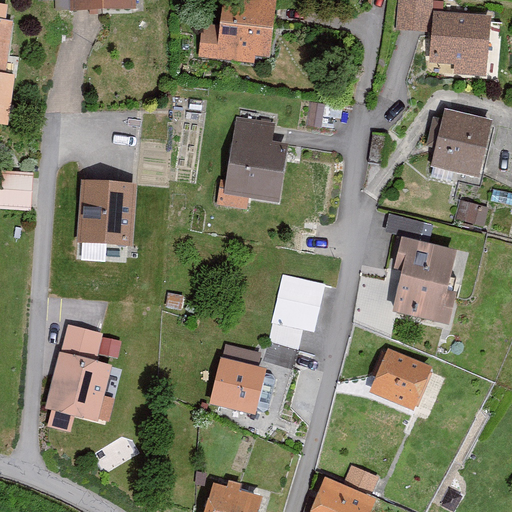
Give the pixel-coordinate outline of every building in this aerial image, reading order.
[(71,0),(72,9),(136,6),(135,0),(71,0)] [(281,5),(228,0),(226,28),(206,26),(203,60),(221,61),(222,55),(276,59),(281,5)] [(0,130),(12,131),(17,78),(10,78),(16,24),(9,23),(11,8),(0,7),(0,130)] [(499,22),(439,17),(435,67),(495,72),(499,22)] [(503,128),(449,115),(437,172),(487,185),(503,128)] [(225,183),(221,208),(250,213),(252,201),(288,206),(297,148),(276,144),(279,126),(243,121),(233,184),(225,183)] [(392,139),(377,137),(373,166),(388,168),(392,139)] [(1,206),(34,207),(35,169),(3,168),(1,206)] [(88,185),(86,246),(136,248),(139,187),(88,185)] [(428,225),(393,218),(390,235),(425,242),(428,225)] [(456,254),(404,243),(399,269),(407,270),(398,311),(453,323),(463,280),(451,277),(456,254)] [(329,288),(288,279),(279,326),(320,335),(329,288)] [(107,337),(73,327),(67,349),(100,359),(107,337)] [(228,348),(215,406),(264,418),(275,373),(263,370),(266,358),(228,348)] [(273,348),(269,364),(299,372),(303,355),(273,348)] [(432,368),(389,353),(374,395),(417,410),(432,368)] [(117,368),(65,355),(51,408),(115,424),(120,403),(109,400),(117,368)] [(381,481),(354,470),(348,485),(375,496),(381,481)] [(367,511),(373,499),(327,480),(313,511),(367,511)] [(232,493),(221,490),(214,511),(267,511),(270,502),(244,495),(246,489),(234,486),(232,493)]
